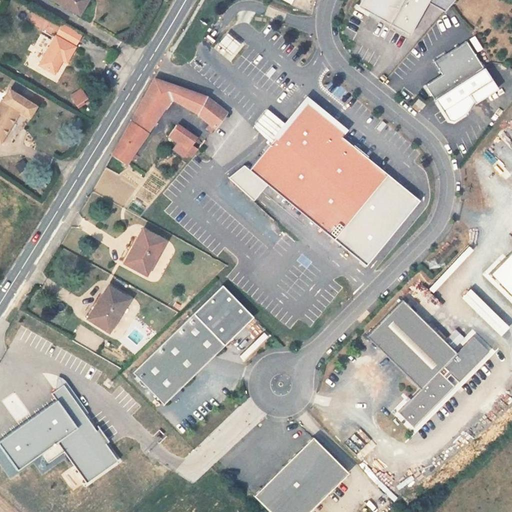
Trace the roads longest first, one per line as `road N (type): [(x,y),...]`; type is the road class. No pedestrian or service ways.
road 1 (residential): [(329,0),(322,28),(335,59),(432,144),(446,174),(443,211),(421,244),(297,367)]
road 2 (secondary): [(0,309),(189,0)]
road 3 (unknown): [(284,115),(195,183),(186,199),(270,275)]
road 4 (unknown): [(511,367),(439,452),(409,461),(401,455)]
road 5 (unknown): [(443,211),(492,242),(487,285),(511,316)]
road 6 (unclassified): [(292,359),(260,373),(264,400),(288,405),(308,387),(297,367)]
